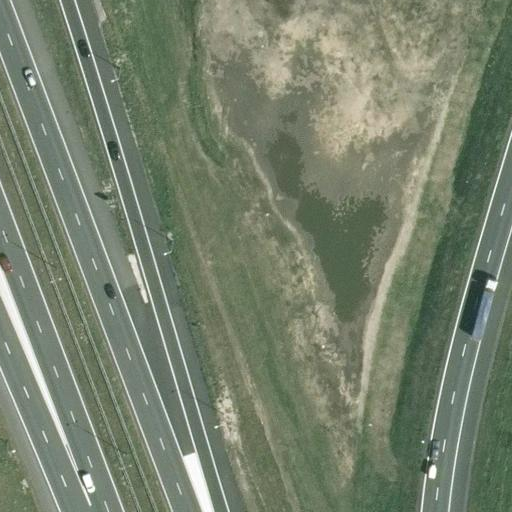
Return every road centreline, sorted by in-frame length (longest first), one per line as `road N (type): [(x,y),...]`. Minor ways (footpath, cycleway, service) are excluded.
road 1 (motorway): [(211,511),(67,0)]
road 2 (motorway): [(186,511),(0,15)]
road 3 (motorway): [(434,511),(460,361),(511,179)]
road 4 (motorway): [(0,229),(97,488)]
road 5 (motorway): [(0,326),(97,488)]
